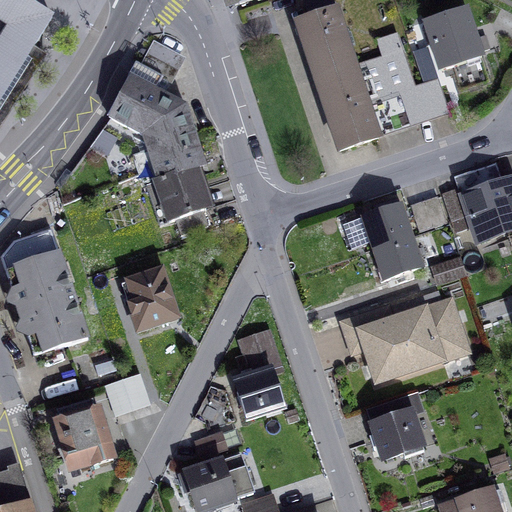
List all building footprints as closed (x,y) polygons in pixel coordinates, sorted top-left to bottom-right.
[(0,0),(0,103),(35,48),(53,19),(23,0),(0,0)] [(233,1),(231,2),(230,0),(222,0),(226,10),(235,6),(233,1)] [(316,80),(354,67),(331,0),(304,0),(308,10),(311,21),(298,25),(303,41),(316,80)] [(426,26),(441,73),(482,59),(480,54),(476,41),(466,12),(426,26)] [(382,58),(403,51),(398,35),(376,42),(382,58)] [(476,41),(480,54),(490,50),(486,38),(476,41)] [(161,81),(168,84),(182,57),(154,43),(138,73),(136,72),(134,76),(110,119),(130,130),(144,137),(149,152),(194,137),(185,109),(155,92),(161,81)] [(0,103),(0,131),(48,56),(35,48),(0,103)] [(415,52),(424,81),(435,78),(426,49),(415,52)] [(380,125),(383,133),(404,125),(433,116),(423,86),(416,89),(403,51),(382,58),(354,67),(316,80),(340,152),(378,140),(376,133),(374,127),(380,125)] [(440,86),(438,81),(423,86),(433,116),(448,111),(446,105),(455,102),(449,83),(440,86)] [(404,125),(383,133),(380,125),(374,127),(376,133),(378,140),(450,116),(448,111),(433,116),(404,125)] [(191,151),(188,140),(195,137),(194,137),(149,152),(159,183),(159,184),(193,173),(200,170),(193,150),(191,151)] [(200,170),(205,169),(195,137),(188,140),(191,151),(193,150),(200,170)] [(500,187),(503,186),(496,166),(455,180),(459,192),(460,192),(456,180),(494,168),(500,187)] [(479,244),(511,232),(511,183),(503,186),(500,187),(494,168),(456,180),(460,192),(459,192),(445,197),(457,234),(472,229),(463,201),(464,200),(479,244)] [(206,213),(213,210),(200,170),(193,173),(206,213)] [(204,213),(206,213),(193,173),(159,184),(159,183),(146,187),(160,228),(176,222),(204,213)] [(433,229),(447,225),(439,199),(425,203),(433,229)] [(395,202),(376,209),(378,215),(397,209),(395,202)] [(411,208),(420,234),(433,229),(425,203),(411,208)] [(371,245),(374,252),(412,239),(401,207),(397,209),(378,215),(363,220),(363,221),(371,245)] [(204,213),(176,222),(181,237),(209,228),(204,213)] [(349,253),(371,245),(363,221),(344,227),(351,246),(347,248),(349,253)] [(51,232),(48,233),(46,228),(39,231),(41,235),(14,244),(18,256),(16,258),(10,253),(7,257),(3,261),(9,266),(6,273),(13,294),(8,304),(18,309),(23,323),(18,333),(28,338),(35,359),(88,341),(51,232)] [(374,252),(385,283),(404,277),(412,274),(423,270),(412,239),(374,252)] [(465,277),(460,261),(433,269),(439,285),(465,277)] [(128,306),(138,334),(179,320),(162,271),(127,283),(128,285),(134,304),(128,306)] [(406,283),(414,280),(412,274),(404,277),(406,283)] [(128,306),(134,304),(128,285),(122,287),(128,306)] [(442,307),(438,294),(343,326),(353,356),(366,351),(377,384),(467,354),(451,304),(442,307)] [(235,384),(247,422),(284,410),(273,376),(283,373),(270,333),(240,343),(245,356),(237,359),(242,374),(240,375),(242,382),(235,384)] [(133,411),(149,406),(139,378),(123,383),(133,411)] [(107,389),(116,416),(133,411),(123,383),(107,389)] [(421,412),(416,396),(372,410),(377,426),(373,427),(376,437),(371,439),(373,446),(379,445),(384,462),(404,455),(405,460),(424,454),(412,416),(421,412)] [(58,425),(71,473),(114,461),(100,412),(97,413),(95,404),(58,414),(61,424),(58,425)] [(227,451),(222,435),(196,443),(201,459),(227,451)] [(193,490),(199,511),(203,511),(253,495),(241,458),(189,476),(185,480),(189,492),(193,490)] [(492,464),(495,472),(508,468),(505,460),(492,464)] [(0,511),(14,511),(29,508),(17,470),(0,475),(0,511)] [(499,511),(498,507),(494,495),(493,491),(440,508),(441,511),(499,511)] [(500,493),(494,495),(498,507),(504,505),(500,493)] [(244,507),(246,511),(277,511),(273,498),(244,507)]
